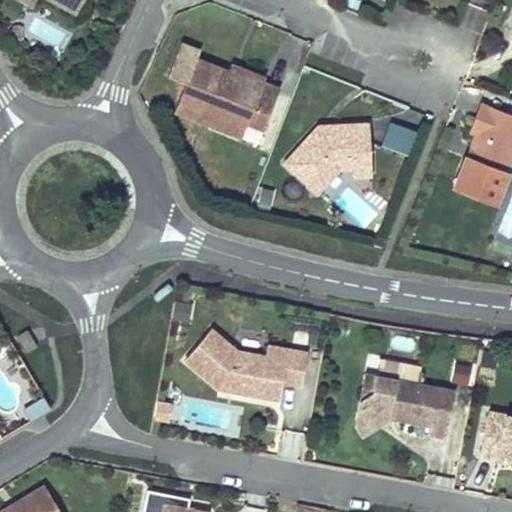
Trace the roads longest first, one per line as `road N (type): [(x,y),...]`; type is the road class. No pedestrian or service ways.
road 1 (residential): [(480,511),(131,445),(93,429)]
road 2 (residential): [(511,312),(355,288),(149,234)]
road 3 (residential): [(271,0),(425,59)]
road 4 (residential): [(96,279),(93,429)]
road 5 (residential): [(97,129),(153,0)]
road 6 (residential): [(149,234),(152,182),(140,158),(97,129)]
